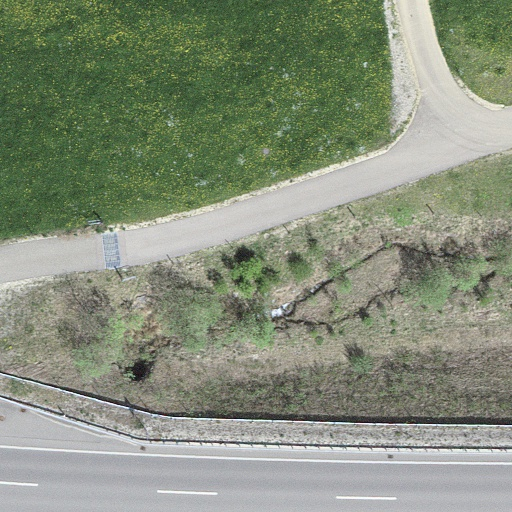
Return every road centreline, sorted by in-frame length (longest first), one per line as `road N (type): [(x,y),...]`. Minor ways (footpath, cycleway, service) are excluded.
road 1 (motorway): [(511,499),(0,482)]
road 2 (track): [(450,148),(413,0)]
